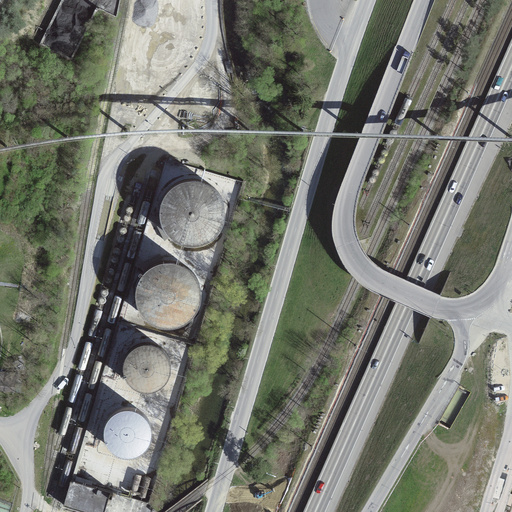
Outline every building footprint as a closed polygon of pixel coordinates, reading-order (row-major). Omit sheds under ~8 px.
[(204,181),(195,179),(187,179),(178,182),(171,187),(165,193),(161,201),(160,210),(160,219),(164,227),(169,234),(176,239),(184,243),(193,244),(202,242),(210,238),(217,233),(221,225),(224,217),(224,208),(222,199),(218,192),(212,185),(204,181)] [(137,303),(141,311),(147,318),(155,322),(163,325),(172,325),(181,322),(188,318),(194,311),(199,304),(200,295),(200,286),(197,278),(192,271),(185,265),(177,261),(168,260),(159,261),(151,265),(144,270),(139,277),(136,286),(136,295),(137,303)] [(140,389),(147,389),(154,388),(161,385),(166,380),(169,374),(171,367),(170,360),(167,353),(163,348),(157,344),(150,342),(143,342),(136,344),(130,348),(126,354),(123,361),(123,368),(125,375),(128,381),(134,386),(140,389)] [(1,372),(0,380),(0,389),(14,391),(15,374),(1,372)] [(128,454),(135,453),(141,450),(146,445),(150,439),(151,432),(151,425),(148,419),(144,413),(138,409),(131,407),(124,407),(117,409),(111,413),(107,419),(104,425),(104,432),(105,439),(109,445),(114,450),(121,453),(128,454)] [(111,497),(113,492),(71,480),(63,505),(88,511),(104,511),(109,496),(111,497)]
